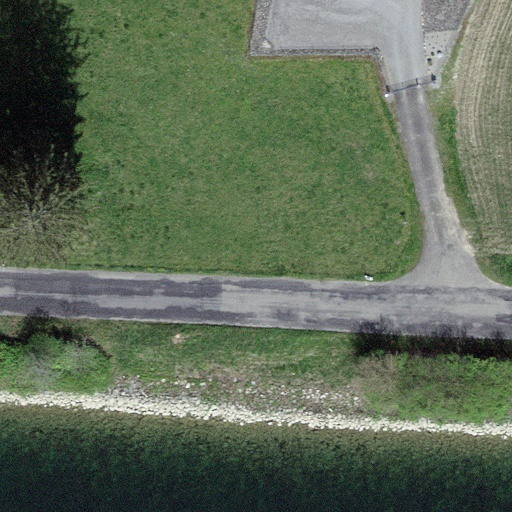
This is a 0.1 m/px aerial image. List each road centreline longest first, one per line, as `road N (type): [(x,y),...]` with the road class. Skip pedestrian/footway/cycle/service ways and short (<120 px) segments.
road 1 (unclassified): [(0,291),(511,320)]
road 2 (track): [(409,0),(456,318)]
